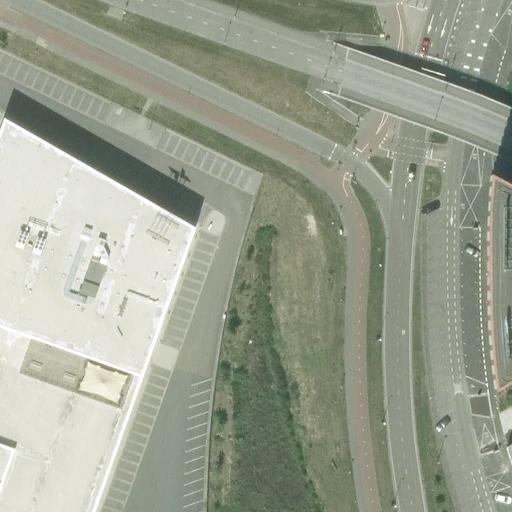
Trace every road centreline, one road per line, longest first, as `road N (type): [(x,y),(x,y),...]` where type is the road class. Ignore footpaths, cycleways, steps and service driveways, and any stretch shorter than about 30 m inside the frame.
road 1 (unclassified): [(493,0),(452,165),(448,279),(454,377),(485,511)]
road 2 (unclassified): [(13,0),(351,167),(383,200),(398,249)]
road 3 (secondary): [(398,249),(396,366),(411,511)]
road 4 (secondary): [(445,0),(411,140),(398,249)]
